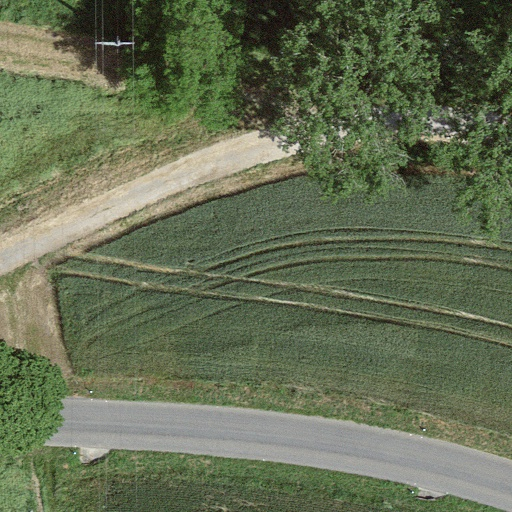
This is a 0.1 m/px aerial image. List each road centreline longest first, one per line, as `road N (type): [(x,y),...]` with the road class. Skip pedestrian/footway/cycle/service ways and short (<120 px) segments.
road 1 (track): [(0,267),(237,153),(381,118),(511,138)]
road 2 (tertiary): [(511,489),(403,459),(272,438),(0,422)]
